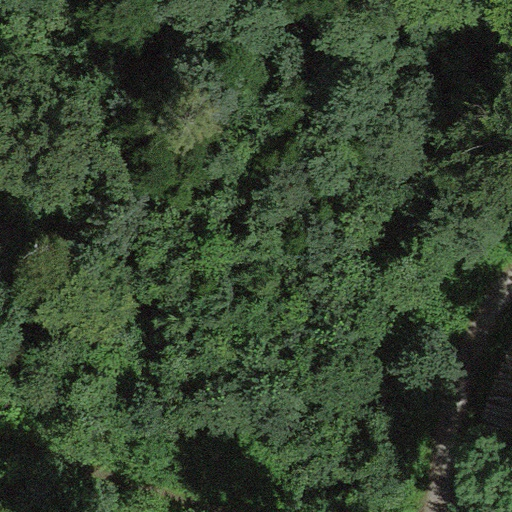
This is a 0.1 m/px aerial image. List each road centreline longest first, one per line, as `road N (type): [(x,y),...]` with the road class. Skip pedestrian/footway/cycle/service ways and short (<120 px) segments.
road 1 (track): [(0,448),(271,511)]
road 2 (track): [(511,306),(495,323),(415,511)]
